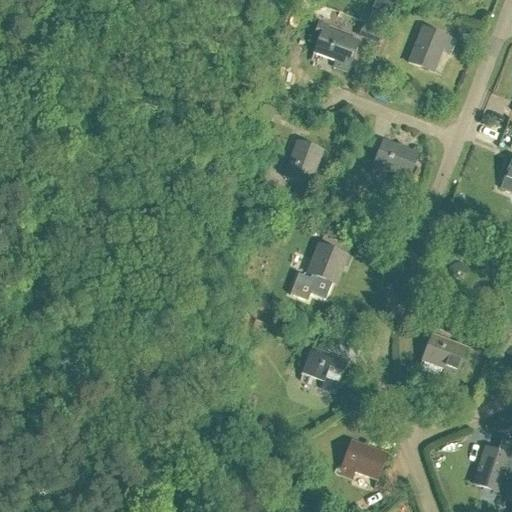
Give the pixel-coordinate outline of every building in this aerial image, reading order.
[(344,18),(354,0),(339,0),(333,11),(344,18)] [(374,0),(369,14),(370,14),(368,19),(383,26),(385,20),(388,22),(394,8),(391,6),(393,0),(374,0)] [(334,69),(348,75),(359,44),(318,28),(320,24),(316,23),(311,37),(314,38),(315,37),(320,39),(312,63),(313,63),(315,55),(336,63),(334,69)] [(393,81),(412,40),(387,28),(368,70),(393,81)] [(409,65),(442,78),(442,77),(435,74),(443,53),(451,56),(456,43),(423,30),(409,65)] [(285,58),(308,75),(315,66),(292,49),(285,58)] [(443,112),(464,117),(471,93),(450,88),(443,112)] [(263,104),(258,118),(271,123),(276,109),(263,104)] [(396,177),(393,185),(406,190),(419,157),(384,143),(371,176),(372,177),(375,169),(396,177)] [(298,144),(284,180),(318,192),(318,191),(310,188),(323,154),(298,144)] [(511,164),(502,191),(511,194),(511,164)] [(329,227),(325,238),(342,244),(346,233),(329,227)] [(298,277),(290,297),(306,304),(309,297),(323,302),(329,287),(334,289),(335,287),(336,287),(347,259),(319,248),(319,249),(316,248),(304,277),(308,279),(307,281),(298,277)] [(471,328),(465,344),(485,352),(491,336),(471,328)] [(441,379),(455,384),(467,351),(432,338),(419,371),(420,371),(423,363),(444,371),(441,379)] [(335,396),(348,365),(313,351),(300,383),(301,383),(304,376),(325,384),(322,391),(335,396)] [(253,428),(261,442),(274,434),(266,420),(253,428)] [(445,439),(429,474),(449,483),(465,448),(445,439)] [(484,450),(472,486),(498,495),(502,482),(511,485),(511,443),(501,440),(496,455),(484,450)] [(387,457),(352,444),(339,478),(352,482),(355,475),(377,483),(374,491),(375,491),(387,457)] [(286,494),(289,508),(308,503),(304,490),(286,494)]
